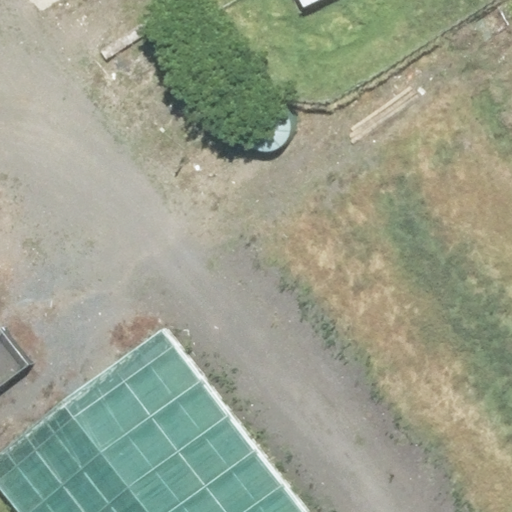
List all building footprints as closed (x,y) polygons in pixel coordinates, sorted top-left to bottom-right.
[(295,0),(301,12),(327,0),(295,0)] [(197,56),(135,102),(183,165),(245,118),(197,56)] [(511,511),(511,166),(462,101),(284,237),(495,511),(511,511)] [(304,511),(160,330),(0,456),(0,481),(24,511),(304,511)] [(0,397),(32,374),(0,330),(0,397)]
